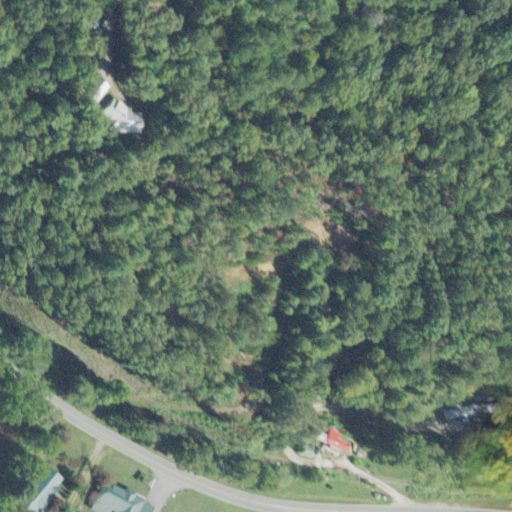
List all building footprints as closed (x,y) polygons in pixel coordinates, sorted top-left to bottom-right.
[(80,93),(94,106),(109,89),(95,76),(80,93)] [(139,137),(140,115),(128,114),(128,105),(101,104),(100,135),(139,137)] [(446,421),(493,417),(492,406),(456,409),(456,411),(445,412),(446,421)] [(348,445),(340,441),(343,434),(333,429),(326,445),(345,453),(348,445)] [(17,505),(25,511),(39,511),(62,481),(44,468),(17,505)] [(147,511),(150,507),(133,499),(134,496),(111,486),(109,490),(101,486),(89,511),(147,511)]
